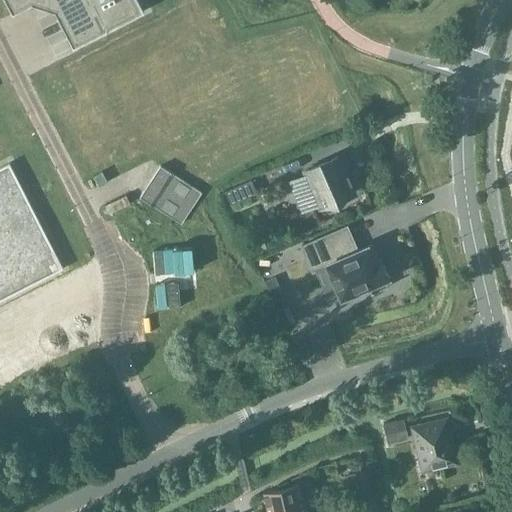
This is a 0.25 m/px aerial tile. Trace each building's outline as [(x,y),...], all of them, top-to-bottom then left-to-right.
[(147,15),(139,0),(6,0),(14,14),(33,4),(56,12),(77,50),(147,15)] [(351,169),(344,154),(305,171),(307,176),(290,183),(302,210),(319,203),(323,214),(342,206),(339,200),(353,193),(350,185),(352,184),(352,182),(350,183),(347,176),(349,175),(348,174),(345,175),(344,172),(351,169)] [(0,301),(62,269),(63,269),(9,163),(0,167),(0,301)] [(204,192),(163,164),(142,195),(183,223),(204,192)] [(226,193),(230,204),(230,205),(257,194),(256,192),(256,193),(254,187),(251,182),(252,182),(251,180),(225,192),(225,193),(226,193)] [(357,251),(347,226),(301,246),(312,272),(327,266),(341,299),(368,287),(371,295),(388,287),(385,280),(389,278),(381,260),(379,261),(372,245),(357,251)] [(281,235),(264,242),(267,250),(284,243),(281,235)] [(275,278),(267,282),(273,295),(281,292),(275,278)] [(168,299),(176,324),(219,311),(211,285),(168,299)] [(151,310),(165,304),(160,290),(145,296),(151,310)] [(287,306),(278,310),(286,326),(295,322),(287,306)] [(404,419),(383,424),(386,436),(407,431),(404,419)] [(456,463),(446,420),(413,428),(423,470),(456,463)] [(361,474),(347,477),(351,495),(365,492),(361,474)] [(267,511),(279,511),(304,506),(299,484),(263,493),(267,511)] [(365,492),(358,494),(360,505),(368,503),(365,492)]
